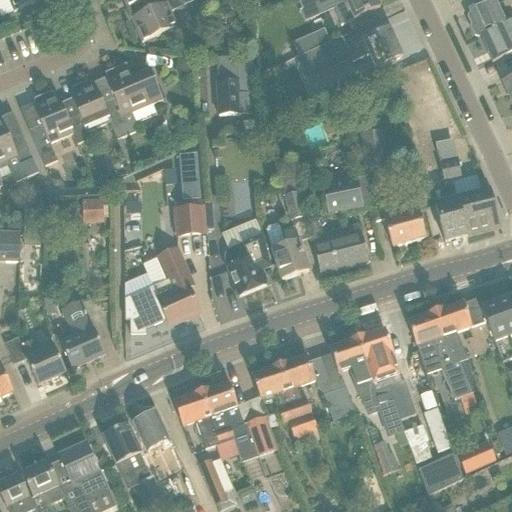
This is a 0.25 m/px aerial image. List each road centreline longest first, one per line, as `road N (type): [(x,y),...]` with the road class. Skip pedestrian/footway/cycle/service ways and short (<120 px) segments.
road 1 (tertiary): [(145,374),(260,330),(511,254)]
road 2 (residential): [(511,197),(419,0)]
road 3 (tertiary): [(0,445),(145,374)]
road 4 (unclassified): [(210,511),(145,374)]
road 5 (residential): [(0,88),(68,59),(83,32),(71,0)]
